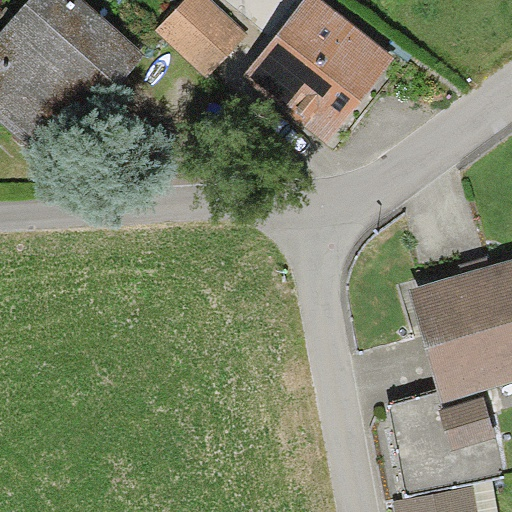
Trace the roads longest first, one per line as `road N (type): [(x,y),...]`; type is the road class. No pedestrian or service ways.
road 1 (residential): [(310,218),(234,200),(0,211)]
road 2 (residential): [(310,218),(361,511)]
road 3 (residential): [(511,97),(383,184),(310,218)]
